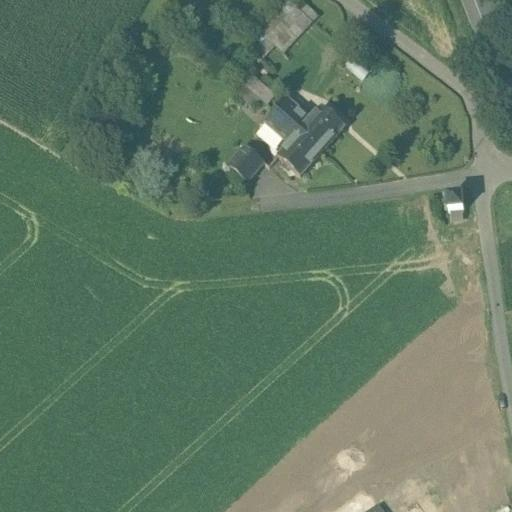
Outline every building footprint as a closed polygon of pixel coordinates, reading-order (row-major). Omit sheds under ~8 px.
[(303,3),(296,10),(312,24),(318,17),(303,3)] [(312,24),(296,10),(287,20),(286,20),(279,28),(295,43),(312,24)] [(279,28),(253,56),(270,71),(295,43),(279,28)] [(275,98),(254,79),(246,88),(267,107),(275,98)] [(267,107),(246,88),(237,98),(257,118),(267,107)] [(311,123),(287,101),(276,114),(300,136),(311,123)] [(311,123),(300,136),(323,156),(345,131),(322,111),(311,123)] [(300,136),(276,114),(264,127),(289,148),(300,136)] [(289,148),(278,161),(300,181),(323,156),(300,136),(289,148)] [(245,149),(227,169),(247,186),(265,167),(245,149)] [(462,199),(447,200),(448,208),(448,215),(451,215),(462,214),(464,214),(463,201),(462,199)] [(381,507),(398,493),(381,473),(365,487),(381,507)]
